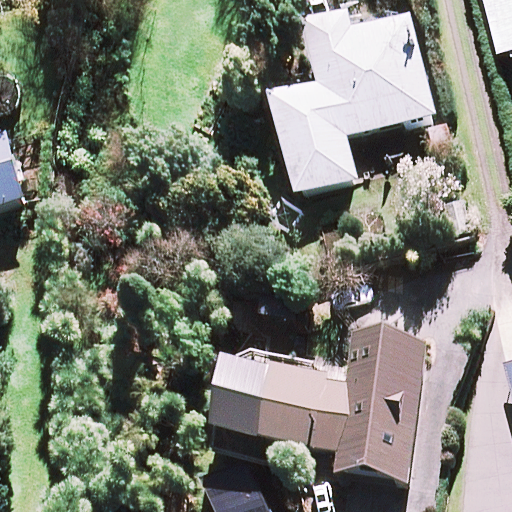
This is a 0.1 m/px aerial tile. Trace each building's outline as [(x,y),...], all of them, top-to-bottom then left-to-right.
[(511,0),(494,0),(507,55),(511,54),(511,0)] [(438,119),(409,1),(308,26),(325,93),(275,105),(299,199),(360,183),(350,141),(438,119)] [(0,213),(26,206),(9,143),(0,145),(0,213)] [(432,341),(359,330),(352,379),(236,363),(226,434),(341,450),(338,469),(412,480),(432,341)] [(271,511),(248,467),(204,490),(215,511),(271,511)]
